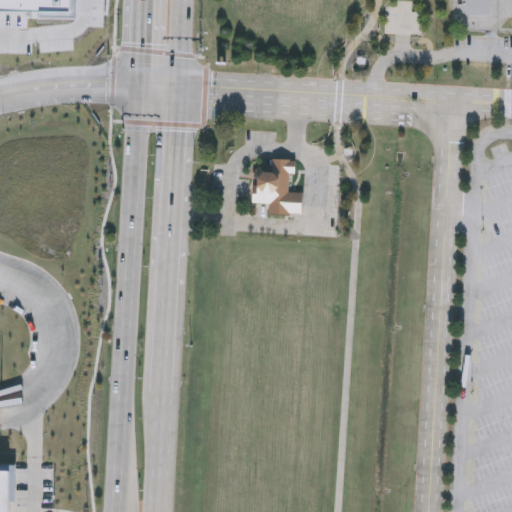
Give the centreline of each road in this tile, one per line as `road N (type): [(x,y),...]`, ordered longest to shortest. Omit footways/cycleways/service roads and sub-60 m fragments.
road 1 (primary): [(141,85),(118,511)]
road 2 (primary): [(162,391),(178,91)]
road 3 (tertiary): [(376,102),(141,85)]
road 4 (tertiary): [(511,105),(376,102)]
road 5 (primary): [(154,511),(162,391)]
